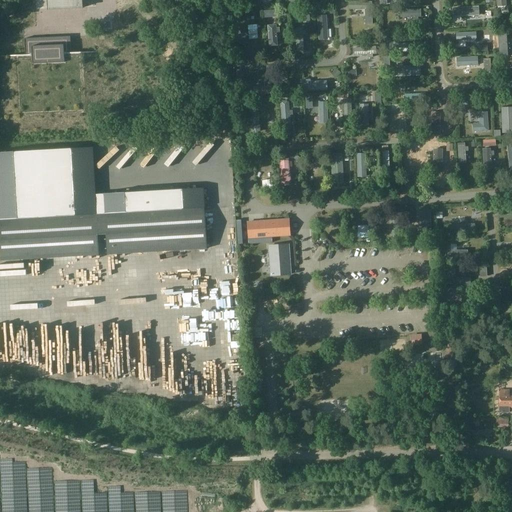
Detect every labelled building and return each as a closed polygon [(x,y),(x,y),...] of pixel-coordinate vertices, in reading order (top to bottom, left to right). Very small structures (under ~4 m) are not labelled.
[(46,0),(47,12),(81,10),(81,0),(46,0)] [(372,2),(348,3),(348,10),(365,10),(365,25),(372,25),(372,2)] [(418,18),(420,18),(420,10),(400,11),(400,18),(414,18),(414,21),(418,21),(418,18)] [(477,23),(477,15),(460,15),(460,23),(477,23)] [(276,28),(275,25),(267,26),(269,47),(277,47),(276,33),(280,33),(280,28),(276,28)] [(303,29),(295,29),(296,51),(303,51),(303,35),(306,35),(306,31),(303,31),(303,29)] [(25,55),(0,56),(0,57),(17,57),(19,114),(82,111),(79,54),(96,53),(96,52),(71,53),(70,37),(24,39),(25,55)] [(376,47),(354,49),(354,56),(368,55),(368,58),(373,58),(372,55),(376,55),(376,47)] [(421,67),(405,67),(406,63),(399,63),(399,67),(395,67),(395,76),(421,76),(421,67)] [(305,83),(301,83),(302,92),(327,90),(326,82),(310,83),(310,82),(310,78),(304,79),(305,83)] [(256,85),(256,88),(253,88),(254,96),(275,94),(275,87),(260,87),(260,85),(256,85)] [(352,100),(344,100),(344,105),(339,105),(339,111),(344,111),(344,127),(352,127),(352,100)] [(288,102),(280,102),(282,125),(290,124),(289,116),(292,116),(292,111),(289,111),(288,102)] [(511,107),(501,108),(502,134),(511,133),(511,107)] [(258,110),(250,111),(252,134),(260,133),(258,118),(262,117),(261,110),(258,111),(258,110)] [(479,124),(473,124),(473,132),(488,131),(487,112),(479,113),(479,124)] [(401,117),(398,117),(397,113),(390,113),(391,131),(399,131),(398,122),(401,122),(401,117)] [(0,148),(0,220),(95,215),(94,195),(91,144),(0,148)] [(464,144),(457,145),(459,164),(466,164),(465,153),(468,153),(468,148),(465,148),(464,144)] [(440,149),(440,147),(433,147),(434,167),(441,167),(441,155),(444,154),(444,149),(440,149)] [(490,149),(482,149),(484,170),(491,170),(491,156),(494,156),(493,152),(490,152),(490,149)] [(356,154),(357,178),(366,177),(365,154),(356,154)] [(409,156),(410,176),(419,176),(418,155),(409,156)] [(288,159),(280,160),(282,183),(290,182),(289,168),(292,168),(291,163),(288,163),(288,159)] [(203,189),(94,195),(95,215),(204,209),(203,189)] [(95,215),(0,220),(0,261),(98,256),(97,236),(106,235),(107,255),(207,249),(204,209),(95,215)] [(422,221),(419,221),(419,228),(422,228),(423,236),(432,236),(430,213),(421,213),(422,221)] [(288,219),(247,222),(248,238),(289,235),(288,219)] [(454,233),(474,232),(473,223),(459,224),(459,222),(453,222),(454,233)] [(268,246),(270,276),(290,275),(288,245),(268,246)] [(242,251),(240,258),(246,260),(248,253),(242,251)] [(447,284),(469,287),(470,278),(455,277),(456,268),(448,268),(447,284)] [(411,335),(411,346),(422,345),(421,335),(411,335)] [(499,390),(499,407),(499,414),(509,414),(509,407),(511,406),(511,393),(508,394),(508,391),(499,390)] [(495,429),(508,429),(508,419),(495,418),(495,429)]
